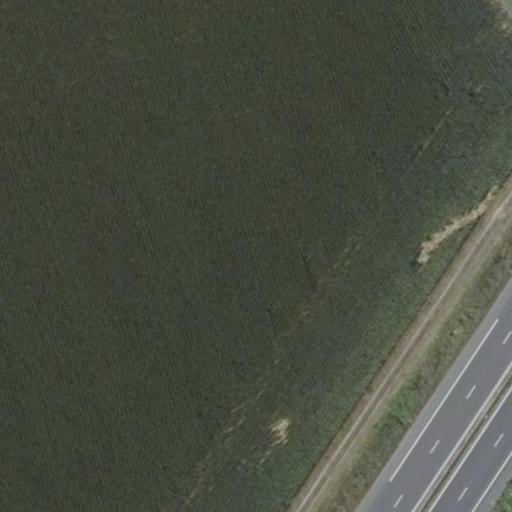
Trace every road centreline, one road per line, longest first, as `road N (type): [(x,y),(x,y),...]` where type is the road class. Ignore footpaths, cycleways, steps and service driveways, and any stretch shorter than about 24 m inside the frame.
road 1 (track): [(511,176),(295,511)]
road 2 (trunk): [(511,331),(391,511)]
